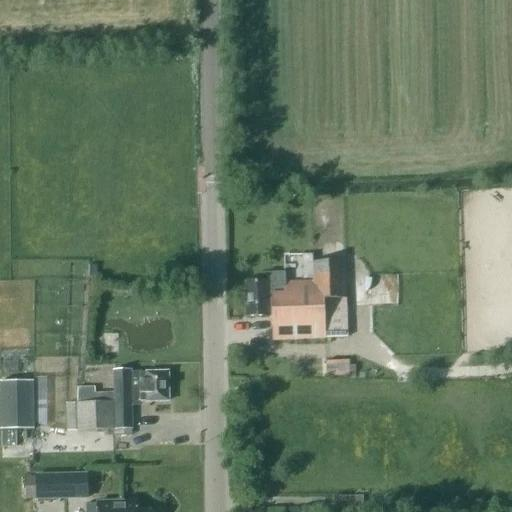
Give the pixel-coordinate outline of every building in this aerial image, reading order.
[(273,319),(273,341),(345,340),(343,264),(312,265),(312,285),(285,285),(284,276),(264,276),(264,285),(244,285),(245,319),(273,319)] [(325,362),(326,377),(350,376),(349,361),(325,362)] [(77,404),(66,405),(67,432),(78,432),(112,431),(132,431),(131,403),(168,402),(167,373),(132,374),(132,370),(114,371),(115,393),(95,393),(95,388),(77,388),(77,404)] [(0,382),(0,394),(1,431),(33,430),(32,382),(0,382)] [(87,475),(37,476),(37,477),(37,500),(87,499),(87,475)] [(336,497),(336,510),(363,510),(363,497),(336,497)] [(149,511),(135,511),(135,502),(97,502),(97,511),(149,511)]
